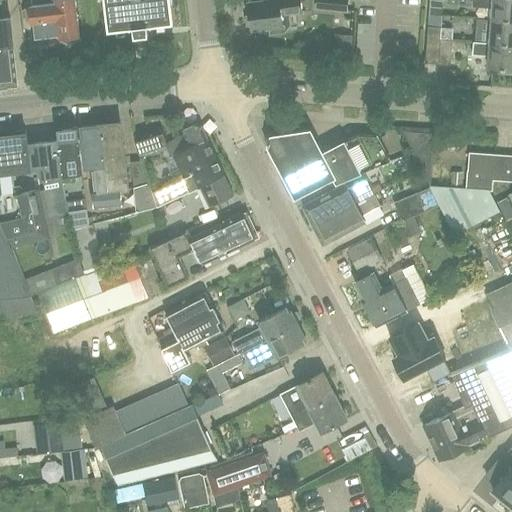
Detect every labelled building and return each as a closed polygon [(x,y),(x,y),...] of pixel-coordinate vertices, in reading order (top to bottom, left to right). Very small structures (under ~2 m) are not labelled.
[(80,37),(75,0),(32,0),(33,4),(31,4),(31,6),(27,7),(28,17),(32,17),(32,19),(35,19),(38,42),(62,40),(66,43),(75,42),(80,37)] [(105,0),(109,29),(134,26),(135,34),(150,32),(149,24),(175,21),(172,0),(105,0)] [(246,17),(247,25),(251,26),(252,30),(271,27),(272,34),(284,33),(290,25),(289,15),(304,13),(301,0),(264,0),(265,2),(248,4),(250,14),(246,17)] [(347,13),(348,0),(317,0),(317,10),(347,13)] [(491,20),(511,21),(511,0),(474,0),(474,7),(492,8),(491,20)] [(441,28),(440,28),(441,14),(442,8),(430,7),(428,36),(440,37),(441,28)] [(0,18),(0,83),(18,82),(11,17),(0,18)] [(489,44),(511,45),(511,21),(491,20),(489,44)] [(440,40),(440,37),(428,36),(426,63),(438,64),(440,40)] [(440,40),(438,64),(450,65),(452,41),(440,40)] [(511,45),(489,44),(473,42),(472,55),(488,57),(487,67),(499,68),(499,72),(511,73),(511,45)] [(106,189),(120,188),(127,187),(120,122),(100,124),(106,189)] [(198,163),(215,155),(201,125),(193,123),(181,128),(184,134),(167,142),(162,128),(135,137),(141,157),(160,151),(162,155),(168,157),(173,155),(182,174),(183,175),(200,167),(198,163)] [(122,204),(120,188),(106,189),(100,124),(81,126),(85,167),(92,166),(95,191),(92,191),(93,207),(122,204)] [(76,173),(82,172),(77,127),(57,129),(58,140),(63,183),(77,181),(76,173)] [(403,129),(414,150),(432,141),(432,131),(403,129)] [(282,172),(321,152),(310,130),(271,135),(268,145),(282,172)] [(0,215),(13,247),(50,238),(39,189),(33,190),(19,194),(10,191),(8,172),(33,169),(37,168),(31,143),(26,144),(25,133),(0,136),(0,215)] [(321,152),(333,176),(336,182),(390,161),(378,136),(358,134),(321,152)] [(42,177),(43,177),(50,217),(68,214),(63,183),(58,140),(31,143),(37,168),(41,168),(42,177)] [(295,197),(333,176),(321,152),(282,172),(295,197)] [(511,173),(506,173),(507,156),(482,154),(481,171),(468,170),(467,189),(489,191),(493,191),(494,180),(511,181),(511,173)] [(153,193),(158,206),(199,186),(209,207),(234,195),(215,155),(198,163),(200,167),(183,175),(182,174),(172,179),(174,182),(153,193)] [(158,206),(153,193),(142,161),(131,162),(136,205),(137,212),(157,206),(158,206)] [(370,205),(377,201),(365,179),(346,189),(344,184),(302,206),(315,229),(326,223),(324,219),(365,197),(370,205)] [(402,220),(439,205),(440,205),(431,188),(428,188),(394,202),(402,220)] [(499,211),(489,191),(467,189),(431,188),(440,205),(439,205),(454,234),(499,211)] [(379,205),(377,201),(370,205),(365,197),(324,219),(326,223),(315,229),(323,244),(364,222),(360,215),(379,205)] [(511,217),(511,207),(507,198),(497,202),(506,220),(511,217)] [(87,209),(68,211),(72,230),(89,225),(87,209)] [(254,239),(242,214),(191,238),(187,230),(148,247),(168,289),(188,279),(178,257),(195,249),(202,263),(254,239)] [(13,247),(0,215),(0,321),(40,316),(24,279),(11,247),(13,247)] [(404,239),(421,232),(415,216),(386,229),(389,237),(401,232),(404,239)] [(73,230),(77,243),(97,237),(93,224),(73,230)] [(360,272),(382,261),(371,238),(349,249),(360,272)] [(132,257),(43,292),(38,294),(53,333),(92,317),(93,319),(148,297),(164,290),(147,253),(133,259),(132,257)] [(373,273),(355,282),(363,299),(376,326),(419,304),(431,298),(414,264),(403,269),(407,277),(393,283),(381,289),(373,273)] [(511,292),(489,302),(511,348),(511,291),(511,292)] [(173,327),(175,331),(188,325),(189,327),(216,314),(204,292),(165,313),(173,327)] [(242,351),(297,323),(297,322),(299,318),(296,312),(292,312),(290,309),(288,311),(285,306),(259,320),(262,326),(231,342),(238,354),(242,351)] [(193,364),(186,350),(224,329),(216,314),(189,327),(188,325),(175,331),(177,336),(160,345),(164,352),(174,374),(193,364)] [(420,322),(390,337),(399,354),(428,339),(420,322)] [(297,323),(242,351),(251,368),(277,355),(277,356),(304,342),(302,338),(304,337),(297,323)] [(399,354),(393,357),(405,380),(426,368),(434,382),(452,375),(444,359),(446,359),(434,336),(428,339),(399,354)] [(214,366),(231,357),(222,339),(204,348),(214,366)] [(511,349),(503,353),(511,371),(511,349)] [(489,437),(511,426),(511,371),(503,353),(452,373),(462,398),(467,396),(471,404),(473,402),(480,417),(489,437)] [(222,373),(218,365),(207,370),(219,395),(230,389),(222,373)] [(293,417),(334,395),(322,371),(297,384),(305,399),(288,408),(293,417)] [(77,399),(98,389),(93,378),(72,388),(77,399)] [(177,411),(188,407),(178,386),(168,391),(177,411)] [(82,409),(103,399),(98,389),(77,399),(82,409)] [(167,416),(177,411),(168,391),(157,395),(167,416)] [(156,421),(167,416),(157,395),(147,400),(156,421)] [(347,419),(334,395),(293,417),(299,429),(316,421),(322,433),(347,419)] [(86,420),(108,410),(103,399),(82,409),(86,420)] [(146,426),(156,421),(147,400),(137,405),(146,426)] [(471,404),(424,425),(440,461),(470,447),(469,446),(489,437),(480,417),(473,402),(471,404)] [(125,435),(101,446),(119,486),(218,461),(193,404),(188,407),(177,411),(167,416),(156,421),(146,426),(136,430),(125,435)] [(136,430),(146,426),(137,405),(126,409),(136,430)] [(125,435),(136,430),(126,409),(116,414),(125,435)] [(125,435),(116,414),(108,410),(86,420),(99,447),(101,446),(125,435)] [(51,452),(83,448),(80,420),(47,424),(51,452)] [(511,445),(499,462),(508,469),(491,489),(511,506),(511,504),(511,445)] [(215,495),(237,487),(238,487),(272,475),(264,453),(207,472),(215,495)] [(265,480),(272,492),(293,481),(286,469),(265,480)] [(143,483),(146,496),(148,506),(180,499),(175,476),(143,483)] [(117,502),(128,500),(125,488),(115,490),(117,502)] [(268,511),(278,511),(277,506),(293,502),(291,494),(266,501),(268,511)]
